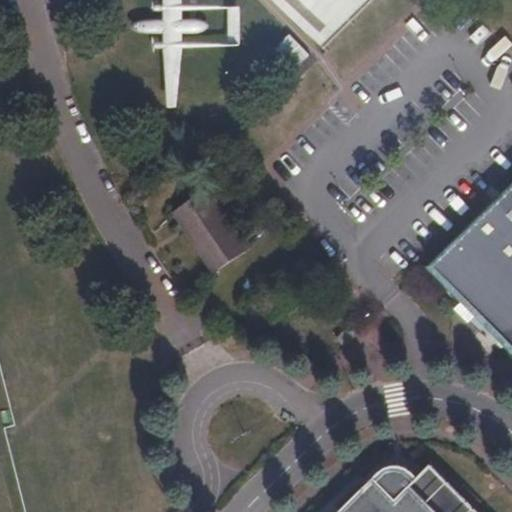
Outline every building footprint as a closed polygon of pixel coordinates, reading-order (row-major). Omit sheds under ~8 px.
[(272,0),(324,52),(376,0),(272,0)] [(511,182),(426,268),(511,354),(511,182)] [(209,191),(172,215),(214,277),(250,252),(209,191)] [(345,350),(359,335),(352,325),(335,340),(345,350)] [(492,511),(438,457),(420,475),(417,473),(415,472),(412,471),(409,470),(406,469),(403,468),(400,468),(397,467),(394,466),(391,466),(388,466),(385,467),(381,467),(378,468),(333,511),(492,511)]
